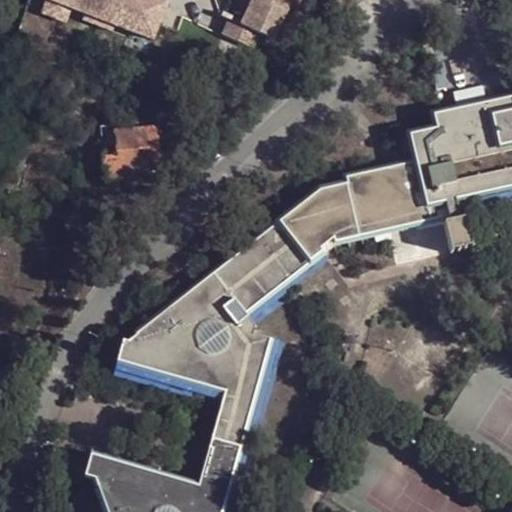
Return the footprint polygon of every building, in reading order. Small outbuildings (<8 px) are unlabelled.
[(153,42),(166,5),(152,0),(142,0),(142,2),(135,0),(48,0),(48,3),(71,11),(85,17),(83,22),(113,34),(115,28),(153,42)] [(253,0),(248,12),(242,27),(228,21),(222,35),(253,50),(261,36),(274,43),(293,0),(253,0)] [(242,0),(239,7),(248,12),(253,0),(242,0)] [(71,11),(48,3),(43,16),(65,25),(71,11)] [(511,102),(436,120),(440,135),(415,141),(421,173),(321,195),(126,350),(120,349),(113,374),(220,402),(217,415),(255,412),(273,346),(255,341),(257,331),(252,324),(284,297),(282,295),(333,253),(331,247),(443,223),(444,227),(438,229),(445,260),(467,255),(461,224),(456,225),(456,220),(511,208),(511,102)] [(154,127),(115,131),(118,156),(119,171),(130,170),(158,167),(154,127)] [(93,158),(95,181),(130,177),(130,170),(119,171),(118,156),(93,158)] [(227,511),(242,456),(255,412),(217,415),(210,448),(198,490),(89,460),(84,479),(95,482),(105,511),(227,511)]
